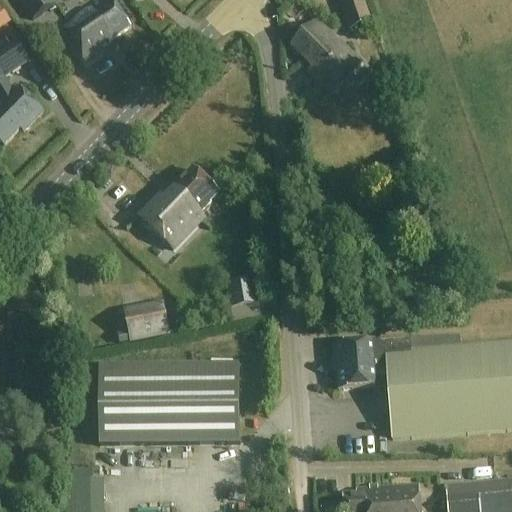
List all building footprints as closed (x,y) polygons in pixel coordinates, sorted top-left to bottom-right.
[(18,0),(33,22),(56,6),(51,0),(18,0)] [(372,24),(363,0),(339,0),(351,32),(372,24)] [(130,29),(113,3),(94,15),(91,11),(62,30),(87,66),(104,54),(101,49),(130,29)] [(362,65),(318,22),(293,48),(323,78),(318,83),(331,96),(362,65)] [(12,47),(7,39),(0,43),(0,51),(1,54),(0,55),(0,104),(1,106),(0,107),(0,110),(1,112),(0,112),(0,143),(5,148),(21,131),(24,134),(44,114),(18,89),(13,94),(5,81),(30,64),(16,44),(12,47)] [(220,196),(194,171),(165,200),(161,196),(140,218),(173,251),(205,219),(202,216),(212,206),(211,205),(220,196)] [(256,280),(228,284),(231,309),(259,305),(256,280)] [(171,337),(165,304),(124,311),(130,345),(171,337)] [(511,345),(461,349),(461,337),(413,341),(414,352),(412,353),(411,341),(333,346),(334,360),(337,360),(340,392),(376,389),(375,375),(388,374),(393,440),(511,431),(511,345)] [(239,365),(102,366),(103,446),(239,446),(239,365)] [(94,473),(65,473),(65,495),(106,494),(106,482),(94,482),(94,473)] [(511,511),(511,482),(446,488),(448,511),(511,511)] [(421,511),(420,488),(356,492),(357,496),(345,496),(345,511),(421,511)]
